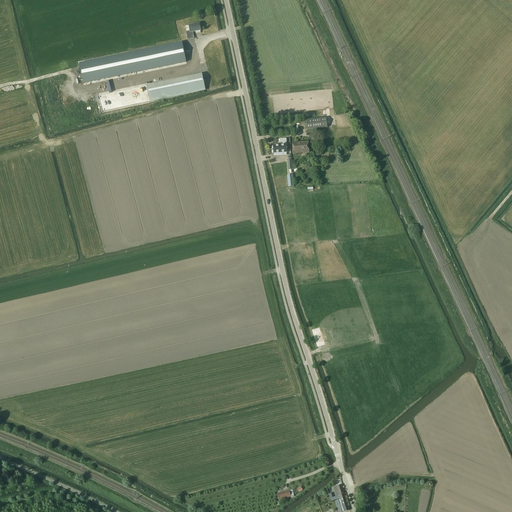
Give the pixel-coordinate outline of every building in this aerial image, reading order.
[(190,31),(186,32),(188,40),(194,38),(193,32),(201,31),(199,23),(189,26),(190,31)] [(117,56),(79,64),(80,66),(80,70),(83,84),(101,80),(156,68),(186,62),(182,42),(144,50),(128,54),(117,56)] [(99,95),(102,111),(205,90),(202,74),(99,95)] [(307,130),(327,128),(326,117),(306,120),(307,130)] [(282,145),(273,146),(273,154),(287,153),(287,145),(286,145),(285,143),(287,143),(286,139),(280,139),(280,143),(282,143),(282,145)] [(308,142),(293,143),(293,154),(309,152),(308,142)] [(336,497),(339,496),(340,499),(345,498),(341,485),(337,487),(334,488),(336,497)] [(288,491),(277,494),(279,500),(290,496),(288,491)] [(345,498),(340,499),(335,501),(338,511),(343,511),(344,511),(349,510),(345,498)]
